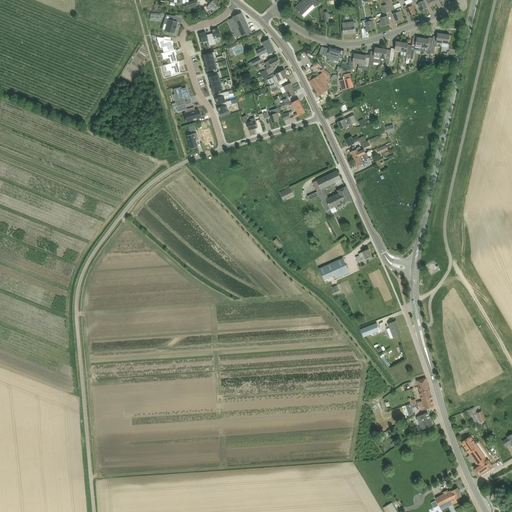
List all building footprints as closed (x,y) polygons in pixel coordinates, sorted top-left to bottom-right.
[(196,0),(194,0),(184,4),(186,9),(198,4),(196,0)] [(217,6),(220,3),(219,2),(219,1),(217,0),(216,0),(212,0),(209,3),(210,4),(207,8),(210,10),(211,7),(215,10),(215,11),(219,7),(217,6)] [(302,15),(313,5),(315,7),(320,3),(316,0),(303,0),(301,2),(302,3),(299,5),(299,4),(295,7),(302,15)] [(386,4),(388,11),(394,9),(390,0),(385,0),(385,1),(386,4)] [(417,3),(420,11),(427,7),(424,0),(421,1),(420,0),(412,0),(413,2),(414,5),(417,3)] [(410,15),(416,13),(412,6),(414,5),(413,2),(404,6),(405,9),(407,13),(408,12),(410,15)] [(402,12),(403,11),(401,6),(396,8),(396,9),(394,10),(395,13),(393,14),(396,21),(403,18),(401,15),(403,15),(402,12)] [(236,38),(250,32),(242,12),(232,17),(237,26),(231,28),(236,38)] [(172,34),(172,33),(174,34),(177,22),(174,21),(176,16),(166,15),(163,23),(167,24),(165,31),(169,33),(172,34)] [(380,23),(381,26),(390,23),(387,15),(380,18),(381,22),(380,23)] [(374,24),(373,20),(372,18),(362,21),(364,27),(366,26),(368,30),(374,28),(373,25),(374,24)] [(342,23),(344,34),(355,33),(354,26),(354,23),(354,21),(342,23)] [(212,33),(209,34),(213,45),(216,44),(214,38),(220,37),(218,28),(211,30),(212,33)] [(213,45),(209,34),(206,35),(206,32),(199,34),(202,42),(208,40),(209,46),(213,45)] [(167,52),(175,49),(174,49),(171,41),(173,41),(165,40),(164,38),(157,37),(160,48),(165,46),(167,52)] [(417,37),(416,43),(412,43),(412,45),(411,51),(411,54),(414,55),(415,49),(421,50),(423,38),(423,37),(420,37),(417,37)] [(431,54),(431,53),(432,43),(429,43),(429,39),(423,38),(421,50),(428,51),(428,54),(431,54)] [(275,51),(270,40),(269,39),(262,42),(265,47),(262,48),(257,50),(257,51),(256,51),(259,56),(267,52),(269,54),(275,51)] [(228,46),(228,47),(230,50),(230,51),(238,47),(237,44),(236,42),(228,46)] [(408,43),(402,42),(401,51),(400,56),(407,57),(407,58),(410,58),(411,54),(411,51),(412,45),(408,45),(408,43)] [(325,47),(323,55),(327,56),(327,58),(338,62),(340,57),(343,58),(344,55),(341,54),(342,50),(330,47),(330,48),(325,47)] [(380,57),(382,48),(375,47),(375,51),(371,51),(370,58),(369,65),(373,66),(374,62),(374,58),(380,59),(380,57)] [(389,64),(389,61),(391,55),(387,54),(387,49),(382,48),(380,57),(386,58),(386,60),(387,60),(386,64),(389,64)] [(171,63),(179,61),(178,61),(177,61),(174,50),(175,50),(175,49),(167,52),(160,54),(161,54),(162,54),(163,59),(169,58),(171,63)] [(350,57),(349,62),(349,65),(350,65),(351,69),(354,68),(353,65),(354,62),(359,63),(360,54),(354,53),(353,58),(350,57)] [(364,55),(360,54),(359,63),(365,64),(364,66),(365,66),(365,70),(368,71),(368,68),(369,68),(369,65),(370,58),(366,57),(366,55),(364,55)] [(252,61),(254,65),(262,61),(260,57),(252,61)] [(276,65),(277,65),(277,64),(280,63),(277,57),(273,59),(273,58),(269,60),(269,61),(265,63),(267,66),(265,67),(266,69),(261,72),(264,80),(270,77),(266,70),(273,67),(274,68),(276,67),(276,66),(276,65)] [(179,61),(171,63),(164,65),(164,66),(165,65),(167,71),(173,69),(174,74),(173,75),(182,73),(182,72),(180,72),(177,62),(179,61)] [(279,81),(288,76),(284,70),(277,73),(278,73),(274,75),(274,76),(272,78),(275,84),(268,87),(269,89),(271,88),(272,89),(277,86),(281,84),(280,84),(279,81)] [(329,83),(322,73),(319,75),(317,76),(315,73),(308,78),(310,81),(320,95),(329,89),(328,86),(327,87),(326,85),(329,83)] [(344,79),(347,89),(354,87),(351,77),(350,73),(343,74),(344,79)] [(284,86),(287,92),(293,88),(291,83),(284,86)] [(186,87),(181,89),(180,87),(172,89),(174,94),(176,94),(177,99),(175,100),(178,107),(185,105),(183,99),(189,97),(186,87)] [(290,100),(288,98),(296,94),(293,88),(287,92),(284,93),(287,98),(284,100),(285,102),(290,100)] [(217,104),(231,100),(225,102),(224,96),(229,95),(229,94),(228,91),(217,94),(218,97),(215,98),(217,104)] [(296,109),(302,106),(299,99),(293,102),(289,104),(290,107),(291,106),(293,110),(296,109)] [(231,100),(217,104),(220,104),(221,106),(217,107),(219,114),(228,111),(226,105),(232,104),(231,100)] [(195,106),(186,109),(187,112),(189,112),(191,119),(194,118),(194,117),(197,116),(198,117),(202,116),(199,108),(196,109),(195,106)] [(305,112),(302,106),(296,109),(298,113),(294,114),(296,117),(305,112)] [(271,115),(270,115),(272,123),(279,120),(278,117),(279,117),(278,113),(281,112),(279,109),(279,108),(270,111),(271,115)] [(291,118),(288,112),(282,115),(284,121),(291,118)] [(338,122),(341,129),(347,126),(351,125),(349,121),(351,121),(349,117),(338,122)] [(247,123),(249,130),(257,127),(254,118),(251,119),(251,122),(247,123)] [(386,126),(388,133),(395,131),(393,124),(386,126)] [(210,133),(209,130),(202,132),(202,129),(198,130),(202,142),(205,141),(206,144),(213,142),(210,133)] [(197,147),(198,147),(198,146),(196,140),(199,140),(196,133),(194,133),(193,133),(193,134),(187,136),(187,135),(186,135),(186,136),(190,149),(191,149),(197,147)] [(364,136),(359,138),(358,136),(352,139),(351,136),(346,139),(349,146),(354,143),(354,142),(360,140),(361,143),(366,141),(364,136)] [(351,151),(354,158),(367,153),(366,153),(364,149),(362,150),(360,146),(356,148),(357,149),(351,151)] [(372,163),(367,153),(354,158),(358,165),(363,163),(365,166),(372,163)] [(313,182),(317,191),(324,188),(336,183),(337,186),(339,185),(344,183),(337,170),(317,180),(313,182)] [(329,198),(326,199),(322,201),(326,211),(327,211),(329,215),(337,211),(335,206),(343,203),(344,205),(353,200),(346,186),(337,190),(338,193),(329,198)] [(291,187),(280,192),(284,200),(294,195),(291,187)] [(362,251),(363,252),(359,254),(359,255),(356,257),(358,263),(362,261),(362,260),(366,258),(366,259),(372,256),(369,248),(362,251)] [(341,259),(319,269),(324,280),(335,275),(337,279),(350,273),(346,265),(345,266),(341,259)] [(399,328),(396,321),(388,324),(394,337),(401,334),(399,328)] [(377,333),(380,332),(377,323),(361,330),(364,337),(373,333),(376,332),(377,333)] [(420,392),(422,401),(432,398),(430,389),(426,378),(417,380),(420,392)] [(421,410),(435,407),(432,398),(422,401),(416,402),(411,404),(412,408),(420,405),(421,410)] [(422,429),(429,426),(429,427),(430,426),(433,424),(428,412),(417,417),(422,429)] [(511,444),(511,434),(508,437),(509,438),(503,441),(506,446),(511,443),(511,444)] [(488,470),(493,466),(487,458),(486,458),(471,436),(462,442),(472,457),(478,465),(474,468),(480,475),(487,470),(488,470)] [(457,502),(456,499),(462,496),(458,488),(449,492),(448,490),(443,492),(444,494),(435,498),(441,510),(457,502)] [(386,511),(397,511),(392,503),(383,507),(386,511)]
